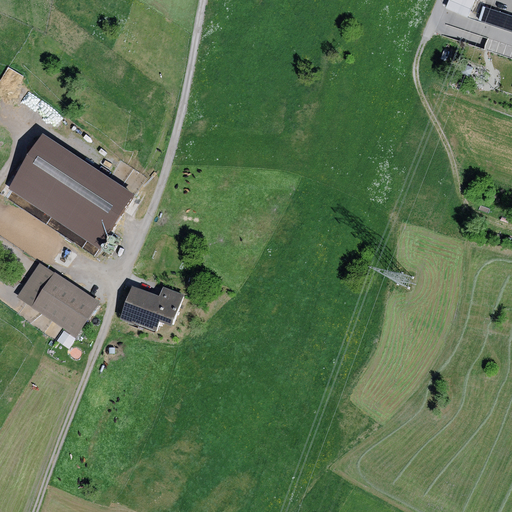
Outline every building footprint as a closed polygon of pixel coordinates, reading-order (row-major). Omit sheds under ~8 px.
[(448,0),(445,8),(466,18),(475,0),(448,0)] [(511,16),(483,7),(478,21),(511,32),(511,16)] [(464,63),(460,73),(469,77),(473,67),(464,63)] [(43,136),(8,190),(98,249),(134,196),(43,136)] [(107,241),(107,243),(108,244),(109,244),(111,245),(112,244),(113,244),(114,243),(115,241),(115,240),(115,239),(114,237),(113,236),(111,236),(110,236),(109,237),(108,238),(107,239),(107,240),(107,241)] [(102,249),(102,251),(103,252),(104,252),(105,253),(107,252),(108,252),(109,251),(110,249),(110,248),(110,247),(109,245),(108,244),(106,244),(105,244),(103,245),(102,246),(102,247),(101,248),(102,249)] [(31,307),(54,272),(39,263),(16,297),(31,307)] [(54,272),(31,307),(76,337),(100,302),(54,272)] [(132,288),(121,319),(156,332),(159,323),(173,327),(184,295),(163,288),(160,298),(132,288)] [(67,333),(62,343),(73,348),(77,338),(67,333)]
